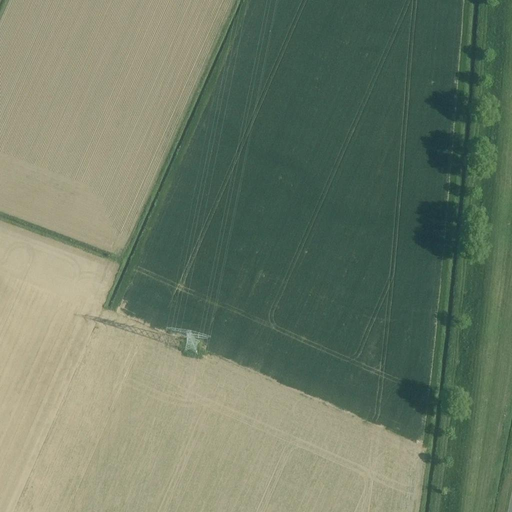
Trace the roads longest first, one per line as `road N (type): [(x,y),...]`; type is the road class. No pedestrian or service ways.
road 1 (track): [(436,511),(485,0)]
road 2 (track): [(248,0),(109,317),(96,311),(123,239)]
road 3 (track): [(478,511),(511,287)]
